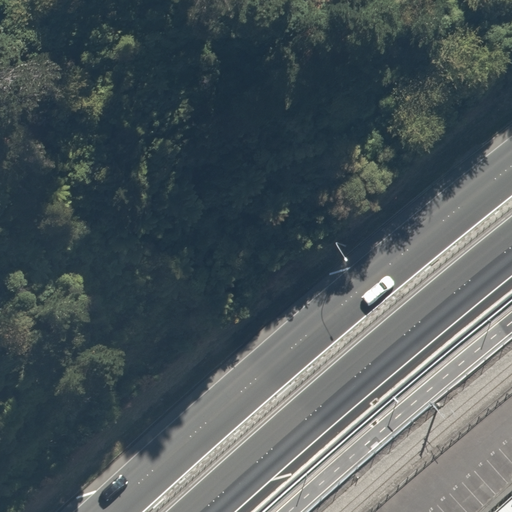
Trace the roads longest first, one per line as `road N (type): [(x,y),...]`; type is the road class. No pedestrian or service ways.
road 1 (trunk): [(105,511),(511,164)]
road 2 (trunk): [(511,247),(203,511)]
